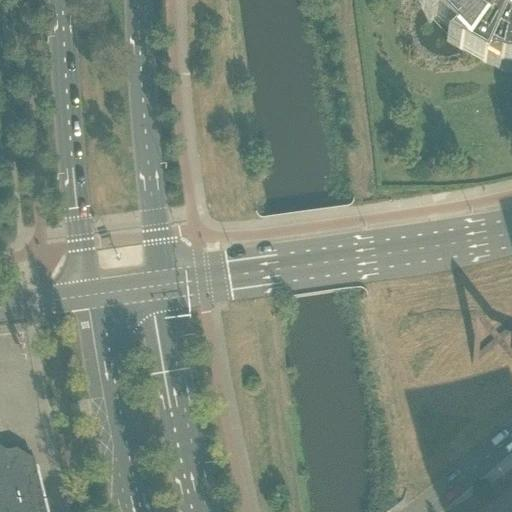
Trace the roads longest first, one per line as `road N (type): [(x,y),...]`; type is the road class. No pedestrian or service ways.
road 1 (primary): [(511,236),(161,288)]
road 2 (secondary): [(65,0),(90,298)]
road 3 (secondary): [(161,288),(142,0)]
road 4 (secondary): [(206,511),(161,288)]
road 5 (secondary): [(90,298),(129,511)]
